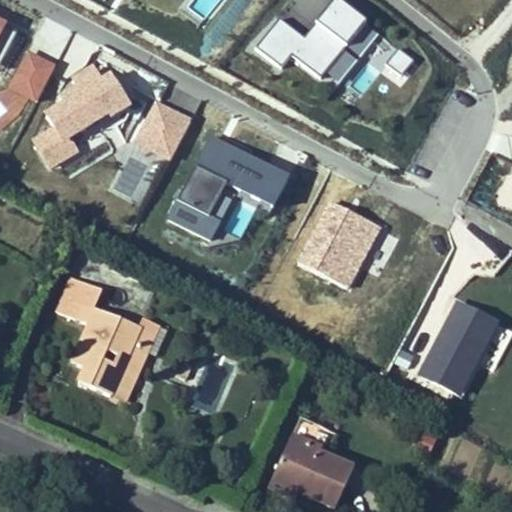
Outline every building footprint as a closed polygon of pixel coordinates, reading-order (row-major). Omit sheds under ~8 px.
[(400,86),(417,62),(363,24),(367,19),(340,0),(329,0),(304,36),(276,17),(248,55),(275,74),(289,56),(338,91),(337,92),(356,105),(363,94),(379,72),(400,86)] [(3,29),(0,34),(0,59),(12,34),(3,29)] [(5,89),(34,104),(56,64),(27,48),(5,89)] [(29,140),(48,170),(80,151),(72,137),(126,104),(102,65),(37,104),(51,127),(29,140)] [(153,99),(132,143),(171,161),(191,117),(153,99)] [(271,210),(289,171),(207,133),(167,219),(212,240),(234,193),(271,210)] [(296,264),(351,289),(381,224),(325,199),(296,264)] [(464,392),(476,360),(497,368),(511,326),(511,325),(452,305),(426,378),(464,392)] [(132,348),(138,332),(78,307),(71,323),(85,328),(69,366),(84,372),(78,385),(109,399),(120,373),(135,379),(145,357),(146,354),(132,348)] [(146,354),(145,357),(156,362),(167,335),(156,330),(152,339),(146,354)] [(152,339),(138,332),(132,348),(146,354),(152,339)] [(120,373),(109,399),(124,405),(135,379),(120,373)] [(330,509),(347,472),(282,442),(265,479),(293,492),(330,509)] [(293,492),(265,479),(261,487),(289,501),(293,492)]
